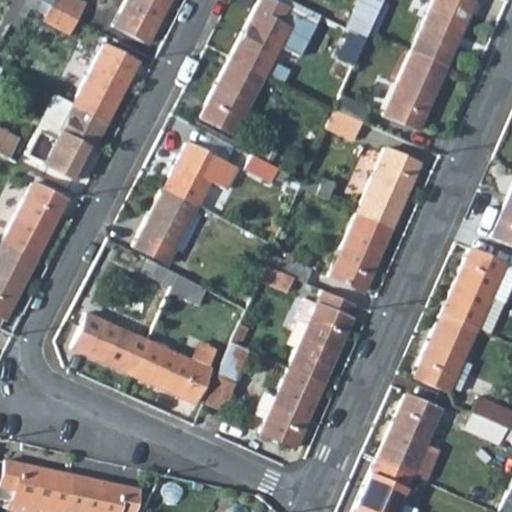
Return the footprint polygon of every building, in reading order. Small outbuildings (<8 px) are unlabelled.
[(3,18),(0,22),(0,37),(8,24),(20,5),(11,0),(0,16),(3,18)] [(67,35),(75,19),(37,0),(22,0),(20,5),(28,9),(31,12),(33,9),(44,14),(41,21),(67,35)] [(37,0),(75,19),(83,4),(76,0),(37,0)] [(123,0),(110,25),(144,43),(166,0),(123,0)] [(266,0),(257,0),(227,57),(261,74),(276,46),(297,56),(314,24),(266,0)] [(362,38),(365,32),(378,0),(355,0),(343,28),(348,30),(362,38)] [(388,3),(379,0),(378,0),(365,32),(372,35),(373,35),(388,3)] [(422,19),(408,50),(443,66),(471,2),(466,0),(430,0),(429,2),(422,19)] [(423,0),(419,0),(413,15),(422,19),(429,2),(423,0)] [(20,5),(8,24),(17,28),(28,9),(20,5)] [(348,30),(334,60),(350,67),(354,57),(362,38),(348,30)] [(362,38),(354,57),(361,60),(372,35),(365,32),(362,38)] [(69,104),(103,121),(134,62),(100,44),(69,104)] [(382,110),(380,115),(415,130),(443,66),(408,50),(394,83),(382,110)] [(230,135),(261,74),(227,57),(196,117),(230,135)] [(383,78),(371,106),(382,110),(394,83),(383,78)] [(338,94),(331,110),(358,122),(366,106),(338,94)] [(22,155),(73,181),(103,121),(69,104),(51,139),(35,131),(22,155)] [(350,140),(358,122),(331,110),(323,128),(350,140)] [(183,143),(160,188),(194,205),(207,179),(216,162),(217,160),(183,143)] [(265,145),(258,159),(268,165),(276,151),(265,145)] [(382,147),(354,212),(388,227),(417,163),(382,147)] [(248,155),(240,170),(267,183),(275,168),(268,165),(258,159),(248,155)] [(216,162),(207,179),(219,185),(228,168),(216,162)] [(300,181),(297,187),(324,199),(331,182),(320,177),(318,182),(302,175),(300,181)] [(29,182),(0,238),(0,242),(32,259),(63,200),(29,182)] [(511,182),(488,236),(511,246),(511,182)] [(172,248),(194,205),(160,188),(130,247),(164,264),(172,248)] [(194,205),(172,248),(183,254),(205,211),(194,205)] [(360,292),(388,227),(354,212),(325,276),(360,292)] [(0,317),(2,319),(32,259),(0,242),(0,317)] [(438,312),(473,328),(488,297),(501,303),(511,279),(511,268),(468,249),(438,312)] [(243,309),(256,281),(263,265),(267,255),(258,251),(235,304),(243,309)] [(267,255),(263,265),(284,274),(288,265),(267,255)] [(138,271),(169,285),(174,274),(144,259),(138,271)] [(288,265),(284,274),(291,277),(303,283),(309,268),(290,259),(288,265)] [(284,293),(291,277),(284,274),(263,265),(256,281),(284,293)] [(187,280),(174,274),(169,285),(168,286),(166,291),(180,297),(187,280)] [(304,324),(285,368),(320,383),(348,319),(345,317),(351,303),(319,290),(313,304),(304,324)] [(488,297),(473,328),(487,334),(501,303),(488,297)] [(313,304),(301,299),(292,319),(304,324),(313,304)] [(67,347),(129,375),(144,340),(83,312),(67,347)] [(459,360),(473,328),(438,312),(409,376),(445,392),(447,387),(459,360)] [(237,324),(228,342),(238,346),(246,328),(237,324)] [(206,368),(144,340),(129,375),(190,403),(206,368)] [(228,342),(214,374),(232,382),(247,350),(238,346),(228,342)] [(255,354),(250,366),(269,375),(274,363),(255,354)] [(459,360),(447,387),(456,391),(468,364),(459,360)] [(292,447),(320,383),(285,368),(278,384),(263,418),(257,432),(292,447)] [(220,408),(232,382),(214,374),(202,400),(220,408)] [(260,391),(250,413),(263,418),(278,384),(268,380),(263,392),(260,391)] [(402,394),(374,458),(409,473),(422,479),(436,449),(422,443),(437,410),(402,394)] [(511,413),(475,397),(468,413),(503,428),(511,431),(511,413)] [(499,437),(503,428),(468,413),(461,429),(496,444),(499,437)] [(511,431),(503,428),(499,437),(511,443),(511,431)] [(391,511),(409,473),(374,458),(350,511),(391,511)] [(1,459),(0,465),(0,488),(9,490),(8,499),(60,511),(68,474),(1,459)] [(129,511),(135,489),(68,474),(60,511),(66,511),(129,511)] [(511,481),(510,480),(502,499),(511,503),(511,481)] [(0,488),(0,498),(8,499),(9,490),(0,488)] [(8,499),(5,511),(11,511),(60,511),(8,499)] [(511,511),(511,503),(502,499),(496,511),(511,511)]
